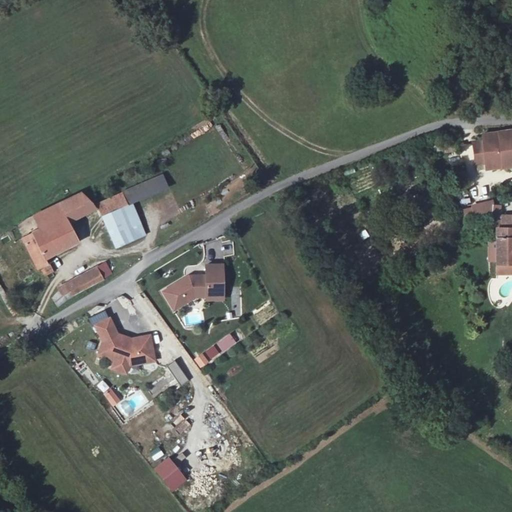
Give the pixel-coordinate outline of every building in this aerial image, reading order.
[(511,131),(483,134),(487,170),(511,166),(511,131)] [(95,199),(112,248),(145,237),(133,202),(168,190),(164,176),(95,199)] [(60,202),(69,220),(98,208),(82,191),(60,202)] [(80,241),(69,220),(60,202),(35,216),(42,229),(23,238),(38,267),(49,263),(46,258),(80,241)] [(470,207),(462,208),(463,216),(472,215),(470,207)] [(497,265),(496,275),(511,275),(511,216),(501,216),(500,228),(498,227),(497,265)] [(111,273),(104,263),(58,288),(67,300),(111,273)] [(163,291),(173,309),(193,296),(206,296),(205,285),(222,285),(221,264),(205,264),(205,275),(190,275),(190,278),(184,278),(163,291)] [(222,285),(205,285),(206,296),(206,298),(222,298),(222,285)] [(109,318),(95,325),(103,340),(98,354),(112,359),(126,364),(154,359),(150,335),(131,339),(117,334),(109,318)] [(215,346),(194,357),(199,367),(220,356),(215,346)] [(126,364),(112,359),(110,366),(124,371),(126,364)] [(181,386),(188,381),(174,361),(167,366),(181,386)] [(113,388),(106,392),(111,399),(117,394),(113,388)] [(225,407),(218,411),(226,424),(233,420),(225,407)] [(172,493),(187,480),(168,456),(153,469),(172,493)]
